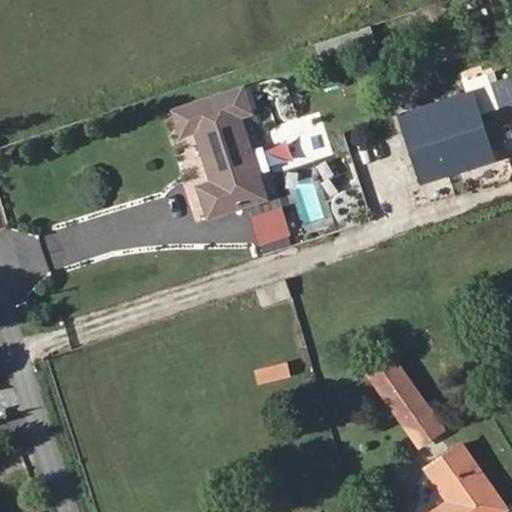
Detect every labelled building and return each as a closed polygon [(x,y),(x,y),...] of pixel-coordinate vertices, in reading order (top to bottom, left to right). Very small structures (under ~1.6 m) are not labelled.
[(511,95),(511,85),(508,76),(398,110),(421,178),(493,153),(478,107),(511,95)] [(202,210),(261,192),(237,114),(249,110),(242,86),(171,108),(179,132),(193,128),(207,179),(194,183),(202,210)] [(288,276),(257,286),(263,306),(294,296),(288,276)] [(419,442),(440,428),(389,355),(369,369),(419,442)] [(291,360),(256,365),(259,381),(293,376),(291,360)] [(497,511),(508,505),(463,439),(424,467),(448,498),(428,511),(497,511)]
